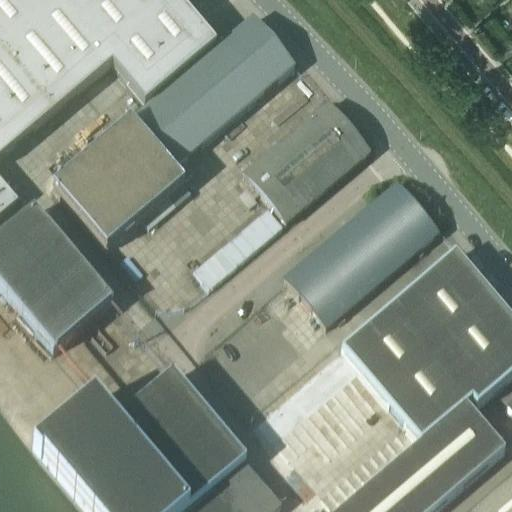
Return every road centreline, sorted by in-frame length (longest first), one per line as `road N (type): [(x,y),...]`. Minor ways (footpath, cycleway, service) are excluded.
road 1 (unclassified): [(294,510),(167,348),(402,152)]
road 2 (unclassified): [(402,152),(266,0)]
road 3 (unknown): [(167,348),(48,224)]
road 4 (unclassified): [(511,279),(402,152)]
road 5 (residential): [(511,97),(432,0)]
